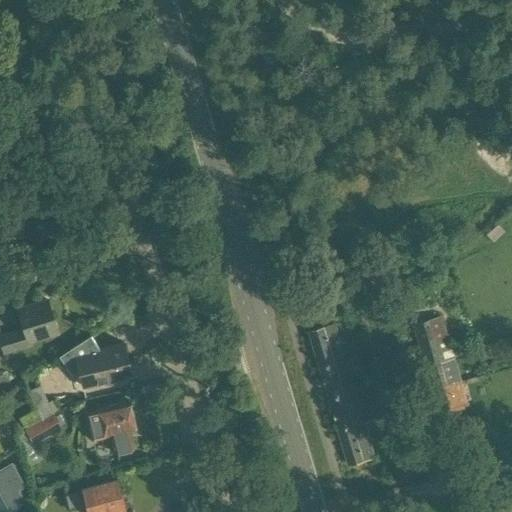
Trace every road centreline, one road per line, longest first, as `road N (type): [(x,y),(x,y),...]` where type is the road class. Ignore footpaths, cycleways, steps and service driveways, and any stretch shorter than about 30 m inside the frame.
road 1 (secondary): [(313,511),(164,0)]
road 2 (unclassified): [(225,511),(143,236)]
road 3 (unclassified): [(143,236),(74,0)]
road 4 (track): [(281,0),(294,25),(311,35),(464,30),(485,21)]
road 5 (residential): [(0,289),(143,236)]
